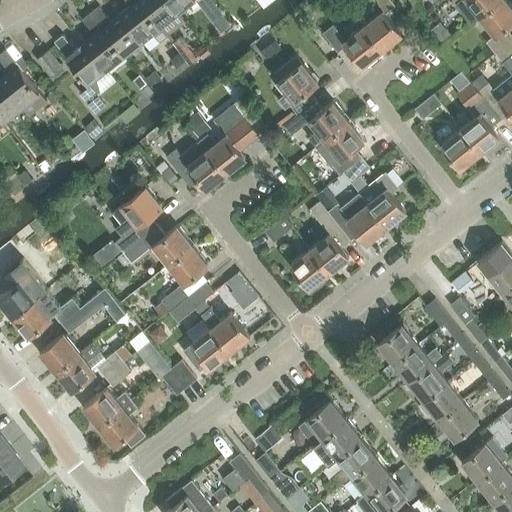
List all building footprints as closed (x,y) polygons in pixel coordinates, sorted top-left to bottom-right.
[(140,0),(126,0),(131,5),(121,13),(143,40),(153,32),(161,42),(168,35),(140,0)] [(140,0),(168,35),(186,21),(179,11),(169,0),(140,0)] [(169,0),(179,11),(192,0),(169,0)] [(213,0),(199,0),(198,1),(213,20),(222,13),(223,12),(213,0)] [(374,0),(382,10),(364,24),(383,49),(402,33),(386,13),(395,5),(391,0),(374,0)] [(454,0),(457,3),(460,0),(468,0),(480,15),(499,0),(454,0)] [(511,33),(506,26),(511,21),(511,6),(507,0),(499,0),(480,15),(496,34),(487,41),(503,61),(511,53),(511,33)] [(125,54),(143,40),(121,13),(112,20),(100,5),(91,11),(125,54)] [(95,34),(86,41),(107,68),(125,54),(91,11),(83,18),(95,34)] [(364,64),(383,49),(364,24),(346,39),(334,24),(323,32),(338,51),(348,43),(364,64)] [(64,32),(55,40),(91,85),(82,92),(97,112),(107,104),(99,95),(97,93),(101,90),(97,76),(107,68),(86,41),(77,49),(64,32)] [(266,58),(280,47),(275,40),(261,51),(266,58)] [(6,49),(0,53),(0,59),(10,71),(0,78),(21,105),(29,115),(48,100),(40,90),(23,70),(29,65),(22,56),(16,61),(6,49)] [(37,59),(53,80),(66,69),(51,49),(37,59)] [(179,53),(171,59),(177,66),(184,60),(179,53)] [(290,104),(298,114),(316,98),(309,89),(319,81),(303,61),(302,61),(298,55),(274,74),(279,80),(278,81),(287,92),(278,99),(285,108),(290,104)] [(155,69),(145,77),(152,85),(162,77),(155,69)] [(0,114),(4,120),(21,105),(0,78),(0,114)] [(480,90),(472,80),(456,92),(476,115),(461,127),(482,152),(501,136),(485,117),(495,109),(480,90)] [(511,111),(511,87),(501,96),(490,82),(480,90),(495,109),(504,102),(511,111)] [(148,84),(140,91),(146,98),(154,91),(148,84)] [(435,92),(416,108),(424,118),(443,102),(435,92)] [(324,108),(316,98),(298,114),(306,123),(310,120),(317,129),(309,136),(316,146),(350,119),(334,100),(324,108)] [(226,133),(216,141),(208,132),(200,139),(207,148),(227,173),(246,158),(240,150),(259,134),(258,133),(271,123),(256,105),(248,111),(251,115),(246,119),(234,103),(215,118),(226,133)] [(94,119),(85,127),(94,137),(103,129),(94,119)] [(332,165),(340,175),(344,171),(352,182),(371,167),(355,146),(365,139),(350,119),(316,146),(324,155),(333,148),(340,158),(332,165)] [(462,167),(482,152),(461,127),(442,142),(462,167)] [(227,173),(207,148),(200,139),(192,145),(199,155),(190,162),(178,147),(167,156),(191,186),(200,178),(208,187),(227,173)] [(37,188),(45,184),(38,171),(50,164),(44,153),(23,165),(37,188)] [(10,164),(0,172),(10,185),(20,177),(10,164)] [(169,166),(163,172),(171,182),(178,177),(169,166)] [(360,191),(388,226),(407,211),(392,192),(400,185),(387,169),(360,191)] [(117,241),(125,251),(158,224),(151,214),(163,204),(147,185),(123,204),(132,214),(119,224),(126,233),(117,241)] [(341,205),(339,202),(329,210),(352,239),(361,232),(368,241),(388,226),(360,191),(341,205)] [(352,239),(329,210),(320,200),(310,208),(330,233),(311,248),(330,272),(349,257),(342,247),(352,239)] [(284,214),(265,229),(273,239),(292,225),(284,214)] [(166,233),(158,224),(125,251),(133,260),(154,243),(169,262),(193,243),(178,224),(166,233)] [(184,281),(209,262),(193,243),(169,262),(184,281)] [(312,287),(330,272),(311,248),(292,263),(312,287)] [(511,254),(489,273),(504,292),(511,285),(511,254)] [(0,294),(0,298),(14,315),(38,296),(24,278),(29,273),(19,261),(0,276),(0,279),(8,289),(0,294)] [(247,280),(240,271),(228,281),(235,289),(247,280)] [(188,295),(196,305),(232,350),(251,335),(232,311),(221,319),(205,299),(215,290),(207,280),(190,294),(188,295)] [(171,309),(188,295),(190,294),(182,283),(163,298),(171,309)] [(38,296),(14,315),(29,335),(53,315),(52,313),(55,311),(55,310),(63,304),(49,287),(38,296)] [(126,312),(106,287),(82,306),(90,316),(105,304),(117,319),(126,312)] [(467,322),(474,317),(477,314),(462,295),(452,303),(467,322)] [(82,306),(74,296),(63,304),(55,310),(55,311),(63,320),(82,306)] [(441,324),(444,321),(451,316),(436,297),(425,305),(441,324)] [(164,303),(157,308),(162,315),(169,310),(164,303)] [(232,350),(196,305),(196,306),(212,327),(194,341),(213,365),(232,350)] [(63,320),(71,330),(90,316),(82,306),(63,320)] [(466,334),(451,316),(444,321),(459,340),(466,334)] [(489,336),(474,317),(467,322),(482,341),(489,336)] [(380,341),(395,360),(419,341),(404,322),(380,341)] [(128,336),(136,347),(150,337),(142,326),(128,336)] [(150,332),(156,341),(162,337),(162,331),(158,326),(150,332)] [(42,351),(57,370),(81,350),(66,331),(42,351)] [(459,340),(474,359),(481,353),(466,334),(459,340)] [(482,341),(496,360),(503,354),(489,336),(482,341)] [(93,341),(81,350),(57,370),(72,388),(96,369),(89,360),(101,350),(93,341)] [(157,350),(150,341),(139,350),(146,359),(157,350)] [(428,352),(419,341),(395,360),(410,380),(434,360),(442,354),(436,346),(428,352)] [(124,344),(117,350),(125,359),(132,353),(124,344)] [(99,365),(106,374),(125,360),(125,359),(117,350),(99,365)] [(496,372),(481,353),(474,359),(489,378),(496,372)] [(511,364),(503,354),(496,360),(511,379),(511,378),(511,364)] [(188,385),(198,377),(183,359),(173,366),(188,385)] [(133,370),(125,360),(106,374),(114,384),(133,370)] [(410,380),(425,399),(450,379),(434,360),(410,380)] [(173,366),(163,374),(178,393),(188,385),(173,366)] [(511,392),(496,372),(489,378),(505,398),(511,392)] [(465,398),(450,379),(425,399),(440,418),(465,398)] [(85,404),(100,424),(132,398),(126,390),(118,396),(109,385),(85,404)] [(324,437),(323,436),(348,416),(333,397),(308,417),(317,428),(307,436),(314,444),(324,437)] [(139,406),(132,398),(100,424),(115,443),(124,435),(132,445),(147,433),(131,413),(139,406)] [(455,437),(480,418),(465,398),(440,418),(455,437)] [(363,435),(348,416),(323,436),(324,437),(332,447),(322,455),(329,463),(339,455),(338,455),(363,435)] [(271,426),(256,437),(264,447),(278,435),(271,426)] [(0,481),(24,463),(0,432),(0,481)] [(338,455),(339,455),(347,465),(338,473),(345,482),(354,475),(353,474),(378,454),(363,435),(338,455)] [(464,459),(479,478),(503,459),(488,440),(464,459)] [(272,477),(279,472),(282,469),(267,450),(257,458),(272,477)] [(246,479),(249,476),(257,470),(241,451),(231,459),(246,479)] [(393,474),(378,454),(353,474),(354,475),(369,493),(393,474)] [(511,483),(511,470),(503,459),(479,478),(494,498),(511,483)] [(272,489),(257,470),(249,476),(265,495),(272,489)] [(294,490),(279,472),(272,477),(287,496),(294,490)] [(358,501),(366,511),(383,511),(408,493),(393,474),(369,493),(358,501)] [(165,511),(204,511),(214,504),(193,478),(183,486),(189,493),(165,511)] [(511,511),(511,483),(494,498),(505,511),(511,511)] [(287,496),(299,511),(305,511),(309,509),(303,501),(309,496),(300,485),(294,490),(287,496)] [(222,486),(214,493),(220,499),(228,493),(222,486)] [(265,495),(278,511),(281,511),(287,508),(272,489),(265,495)]
